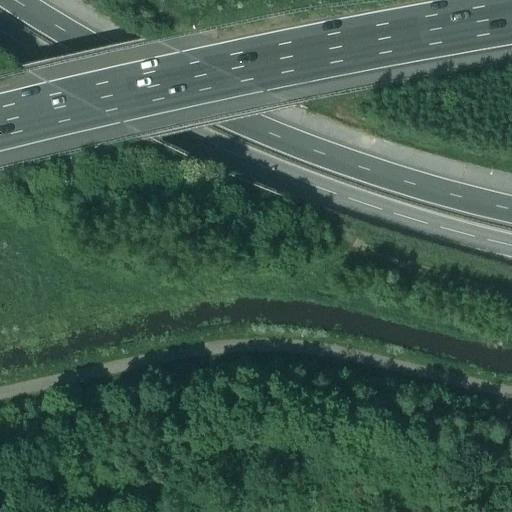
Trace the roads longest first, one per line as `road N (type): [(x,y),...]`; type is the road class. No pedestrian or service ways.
road 1 (unclassified): [(511,246),(250,162),(85,82),(0,30)]
road 2 (trunk): [(12,0),(159,84),(267,133),(409,184),(511,210)]
road 3 (motorway): [(0,123),(511,16)]
